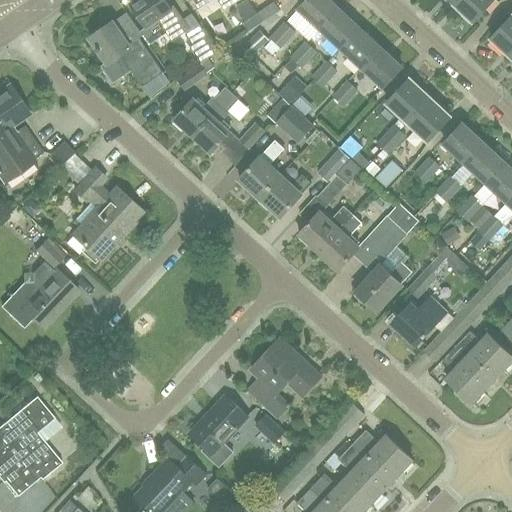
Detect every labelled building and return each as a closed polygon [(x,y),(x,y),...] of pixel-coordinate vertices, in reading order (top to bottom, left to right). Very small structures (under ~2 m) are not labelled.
[(173,5),(171,7),(166,0),(136,0),(131,4),(147,28),(159,19),(164,25),(162,26),(172,41),(190,29),(173,5)] [(217,0),(225,10),(239,0),(217,0)] [(322,30),(340,9),(330,0),(309,0),(300,10),(322,30)] [(456,0),(454,3),(474,21),(494,0),(456,0)] [(342,49),(361,28),(340,9),(322,30),(342,49)] [(511,56),(511,17),(492,39),(511,56)] [(129,44),(113,21),(90,37),(107,62),(101,66),(113,83),(132,70),(143,87),(164,72),(139,37),(129,44)] [(284,21),(270,37),(282,48),(296,32),(284,21)] [(361,28),(342,49),(363,68),(382,48),(361,28)] [(203,29),(187,41),(202,62),(219,50),(203,29)] [(270,40),(260,30),(242,46),(251,56),(270,40)] [(292,73),(299,65),(302,67),(317,51),(306,41),(291,57),(292,58),(284,67),(292,73)] [(382,48),(363,68),(384,87),(403,67),(382,48)] [(208,59),(201,64),(178,80),(185,90),(209,74),(208,73),(214,67),(208,59)] [(323,87),(338,71),(327,61),(312,76),(323,87)] [(308,86),(295,75),(279,93),(292,104),(308,86)] [(408,121),(430,98),(409,79),(388,102),(408,121)] [(344,106),(359,90),(347,80),(333,96),(344,106)] [(0,172),(0,174),(2,173),(6,179),(34,160),(34,159),(43,153),(24,127),(16,133),(10,137),(3,127),(10,123),(12,126),(13,125),(13,126),(31,114),(10,82),(0,89),(0,172)] [(193,98),(174,119),(193,136),(232,94),(225,88),(215,99),(213,98),(204,107),(193,98)] [(232,94),(193,136),(211,153),(231,132),(220,122),(229,112),(227,111),(237,99),(232,94)] [(450,117),(430,98),(408,121),(428,140),(450,117)] [(238,112),(251,120),(258,109),(245,101),(238,112)] [(310,122),(297,110),(281,128),(294,141),(310,122)] [(266,131),(256,122),(240,140),(249,149),(266,131)] [(383,149),(400,130),(394,124),(377,143),(383,149)] [(467,163),(485,143),(464,124),(446,144),(467,163)] [(379,154),(383,159),(406,135),(400,130),(383,149),(379,154)] [(239,179),(260,198),(281,175),(270,164),(285,148),(275,140),(239,179)] [(60,167),(74,153),(63,142),(48,156),(51,161),(58,168),(60,167)] [(485,143),(467,163),(487,182),(506,162),(485,143)] [(317,172),(328,182),(329,180),(331,182),(337,175),(336,174),(350,158),(339,148),(317,172)] [(100,206),(97,210),(82,226),(73,235),(66,243),(77,254),(80,251),(95,265),(100,260),(144,212),(117,188),(110,195),(99,185),(106,178),(96,168),(93,171),(74,153),(60,167),(64,171),(80,186),(75,191),(85,200),(89,196),(100,206)] [(426,182),(441,167),(430,156),(415,172),(426,182)] [(392,159),(376,177),(387,187),(403,170),(392,159)] [(508,201),(511,197),(511,168),(506,162),(487,182),(508,201)] [(292,185),(281,175),(260,198),(281,217),(312,183),(302,174),(292,185)] [(318,196),(328,206),(347,184),(339,177),(337,175),(331,182),(318,196)] [(447,202),(462,186),(451,176),(436,192),(447,202)] [(472,217),(482,226),(478,230),(489,241),(504,225),(493,215),(495,211),(486,203),(483,205),(472,195),(457,211),(468,221),(472,217)] [(299,233),(320,252),(354,214),(344,205),(331,220),(322,212),(320,211),(309,223),(299,233)] [(339,269),(359,246),(350,237),(363,222),(354,214),(320,252),(339,269)] [(385,217),(375,229),(395,248),(397,246),(408,234),(405,231),(398,224),(397,224),(388,215),(385,217)] [(375,229),(362,243),(372,252),(383,262),(388,256),(391,252),(395,248),(375,229)] [(65,255),(47,237),(35,250),(53,268),(63,257),(65,255)] [(446,248),(427,268),(408,288),(418,298),(437,277),(436,276),(448,264),(462,277),(469,269),(446,248)] [(379,266),(356,291),(355,297),(364,305),(369,303),(377,311),(402,283),(401,282),(411,271),(402,262),(390,275),(379,266)] [(511,267),(506,262),(497,271),(509,283),(511,280),(511,267)] [(33,282),(24,282),(2,306),(24,327),(32,318),(43,328),(79,290),(57,269),(39,288),(33,282)] [(500,293),(509,283),(497,271),(488,281),(500,293)] [(500,293),(488,281),(479,291),(491,303),(500,293)] [(470,301),(482,312),(491,303),(479,291),(470,301)] [(447,311),(431,296),(419,309),(411,302),(392,324),(416,346),(436,324),(435,324),(447,311)] [(482,312),(470,301),(460,311),(473,322),(482,312)] [(473,322),(460,311),(454,318),(451,321),(464,332),(473,322)] [(442,330),(455,342),(464,332),(451,321),(442,330)] [(455,342),(442,330),(441,331),(433,340),(445,352),(455,342)] [(443,360),(454,370),(447,377),(473,403),(511,361),(511,355),(489,333),(482,341),(471,330),(443,360)] [(302,396),(321,376),(281,338),(252,369),(259,376),(246,390),(277,420),(291,405),(277,392),(286,382),(302,396)] [(445,352),(433,340),(424,350),(436,362),(445,352)] [(224,441),(248,415),(227,395),(188,436),(220,466),(234,451),(224,441)] [(46,444),(36,433),(54,418),(36,397),(21,409),(0,426),(0,469),(20,453),(17,448),(23,443),(25,445),(31,440),(39,450),(46,444)] [(356,424),(365,415),(353,403),(344,413),(356,424)] [(266,413),(255,425),(274,444),(286,432),(266,413)] [(347,434),(356,424),(344,413),(335,422),(347,434)] [(347,434),(335,422),(326,432),(339,443),(347,434)] [(297,503),(306,511),(363,511),(413,460),(386,435),(379,442),(366,430),(338,459),(351,472),(345,479),(339,473),(332,480),(325,473),(311,488),(297,503)] [(330,453),(339,443),(326,432),(321,438),(318,442),(330,453)] [(20,453),(0,469),(0,475),(17,496),(40,477),(41,479),(61,463),(46,444),(39,450),(31,440),(25,445),(23,443),(17,448),(20,453)] [(330,453),(318,442),(309,451),(321,462),(330,453)] [(312,472),(321,462),(309,451),(300,460),(312,472)] [(292,452),(282,463),(291,471),(291,470),(300,460),(292,452)] [(153,478),(134,498),(145,508),(144,510),(146,511),(148,511),(183,511),(194,501),(184,492),(188,487),(194,482),(196,484),(207,473),(187,455),(186,456),(178,465),(169,457),(168,458),(151,477),(153,478)] [(303,482),(312,472),(300,460),(291,470),(303,482)] [(294,491),(303,482),(291,470),(291,471),(282,480),(294,491)] [(222,504),(232,493),(217,479),(207,489),(222,504)] [(286,501),(294,491),(282,480),(273,489),(286,501)]
